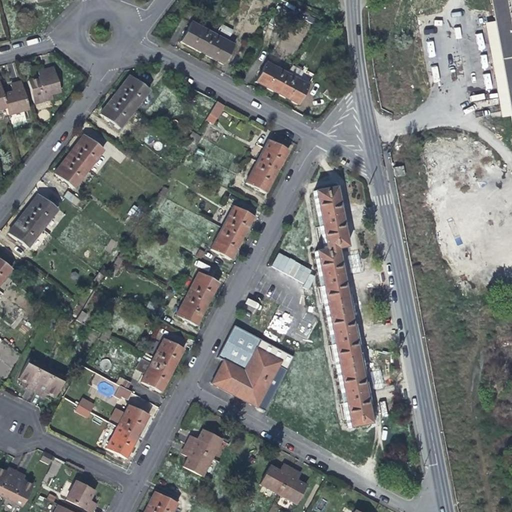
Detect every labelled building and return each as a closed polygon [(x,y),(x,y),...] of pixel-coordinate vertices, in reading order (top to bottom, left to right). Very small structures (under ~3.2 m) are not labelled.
[(511,0),(490,0),(494,20),(510,115),(511,124),(511,0)] [(306,20),(313,24),(315,19),(308,15),(306,20)] [(323,23),(315,19),(313,24),(321,28),(323,23)] [(501,117),(510,115),(494,20),(486,22),(484,22),(501,116),(501,117)] [(192,49),(201,54),(211,34),(189,23),(185,31),(184,30),(181,36),(182,36),(179,42),(192,49)] [(232,46),(211,34),(201,54),(213,60),(223,65),(226,59),(229,55),(228,54),(232,46)] [(267,88),(276,93),(286,74),(264,63),(260,71),(259,70),(256,76),(257,76),(254,82),(267,88)] [(47,71),(42,72),(44,79),(38,80),(32,82),(28,83),(33,106),(50,102),(49,98),(59,95),(55,82),(52,70),(47,71)] [(308,86),(286,74),(276,93),(287,99),(297,105),(301,99),(301,100),(304,95),(303,94),(308,86)] [(121,87),(114,97),(133,111),(147,92),(129,78),(121,87)] [(0,110),(5,109),(7,116),(26,111),(19,84),(9,86),(11,93),(1,96),(0,91),(0,110)] [(117,131),(133,111),(114,97),(105,109),(98,117),(117,131)] [(330,108),(336,101),(332,98),(327,105),(330,108)] [(223,106),(215,102),(205,121),(205,122),(212,126),(223,106)] [(186,129),(192,132),(197,122),(191,119),(186,129)] [(191,133),(187,141),(191,143),(195,136),(191,133)] [(200,139),(195,136),(191,143),(186,151),(191,154),(200,139)] [(75,146),(68,156),(87,170),(101,151),(82,137),(75,146)] [(256,161),(275,171),(280,161),(286,150),(267,140),(256,161)] [(182,148),(186,151),(191,143),(187,141),(182,148)] [(71,190),(87,170),(68,156),(60,166),(52,176),(71,190)] [(270,181),(275,171),(256,161),(245,182),(264,192),(270,181)] [(395,177),(404,176),(402,166),(394,168),(395,177)] [(226,198),(229,192),(218,186),(214,192),(226,198)] [(163,188),(158,195),(162,197),(167,190),(163,188)] [(313,193),(324,251),(324,252),(336,250),(346,248),(339,212),(334,189),(313,193)] [(62,199),(72,207),(78,200),(67,193),(62,199)] [(158,195),(154,202),(156,203),(157,204),(162,197),(158,195)] [(28,208),(22,216),(41,230),(55,211),(37,197),(28,208)] [(144,204),(139,211),(143,213),(148,206),(144,204)] [(232,206),(221,228),(240,238),(246,226),(251,216),(232,206)] [(138,221),(143,213),(139,211),(135,218),(138,221)] [(25,250),(41,230),(22,216),(14,226),(7,236),(25,250)] [(240,238),(221,228),(210,250),(229,260),(235,248),(240,238)] [(122,250),(117,257),(121,259),(126,253),(122,250)] [(339,268),(336,250),(324,252),(324,251),(315,253),(326,312),(347,308),(339,268)] [(278,253),(270,267),(309,288),(317,273),(278,253)] [(116,267),(118,264),(121,259),(117,257),(112,264),(116,267)] [(0,282),(9,270),(0,263),(0,282)] [(104,265),(99,273),(103,275),(107,268),(104,265)] [(21,275),(31,282),(35,277),(24,269),(21,275)] [(197,273),(186,294),(205,305),(212,291),(217,282),(197,273)] [(199,317),(205,305),(186,294),(175,316),(194,326),(199,317)] [(244,304),(254,311),(259,305),(249,297),(244,304)] [(352,335),(347,308),(326,312),(337,371),(358,367),(352,335)] [(35,312),(32,317),(38,322),(41,317),(35,312)] [(35,327),(38,322),(32,317),(28,322),(35,327)] [(216,358),(223,362),(244,373),(261,341),(257,339),(244,332),(238,329),(234,327),(233,326),(226,339),(216,358)] [(104,329),(101,333),(108,337),(110,333),(104,329)] [(105,342),(108,337),(101,333),(99,339),(105,342)] [(162,339),(151,360),(171,371),(177,358),(182,349),(162,339)] [(256,409),(257,407),(278,368),(286,372),(293,358),(261,341),(244,373),(223,362),(223,363),(211,385),(219,389),(256,409)] [(43,366),(28,359),(27,361),(18,381),(23,383),(27,385),(25,390),(35,394),(43,397),(45,393),(49,395),(55,398),(57,394),(65,376),(46,367),(43,366)] [(165,381),(171,371),(151,360),(140,382),(159,393),(165,381)] [(144,372),(148,364),(141,361),(137,369),(144,372)] [(363,393),(358,367),(337,371),(349,429),(369,426),(363,393)] [(281,382),(286,372),(278,368),(257,407),(265,411),(281,382)] [(130,392),(132,393),(135,387),(124,381),(120,387),(130,392)] [(120,387),(119,386),(113,396),(119,399),(120,397),(126,400),(130,392),(120,387)] [(319,446),(327,432),(274,403),(267,417),(319,446)] [(82,414),(85,409),(84,409),(77,405),(75,410),(82,414)] [(128,405),(117,426),(136,437),(144,421),(147,415),(128,405)] [(130,448),(136,437),(117,426),(105,448),(125,459),(130,448)] [(195,441),(188,437),(184,444),(183,446),(179,454),(186,458),(184,461),(181,467),(200,477),(209,459),(210,458),(219,440),(200,430),(195,441)] [(380,479),(386,467),(327,435),(321,447),(380,479)] [(39,461),(48,466),(53,457),(44,453),(39,461)] [(275,470),(269,467),(260,484),(259,486),(269,491),(277,495),(295,505),(298,500),(305,486),(301,484),(296,481),(299,474),(291,469),(283,465),(279,472),(275,470)] [(0,469),(0,496),(3,498),(21,507),(29,491),(32,485),(28,483),(23,481),(24,477),(16,472),(8,468),(5,472),(0,469)] [(65,501),(86,511),(91,511),(95,506),(88,502),(93,492),(75,482),(65,501)] [(148,505),(144,511),(171,511),(176,505),(154,494),(148,505)]
